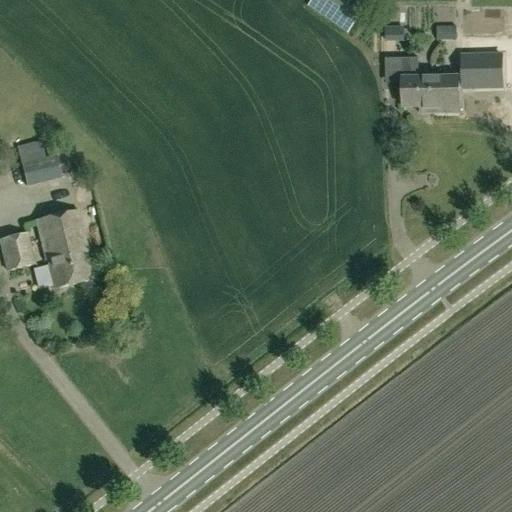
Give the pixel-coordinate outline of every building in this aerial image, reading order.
[(310,0),(307,7),(347,33),(365,6),(355,0),(310,0)] [(502,57),(462,57),(462,79),(462,89),(502,88),(502,57)] [(459,89),(462,89),(462,71),(445,71),(445,80),(417,80),(417,60),(401,60),(401,108),(428,108),(428,114),(459,114),(459,89)] [(9,140),(12,152),(33,147),(30,136),(9,140)] [(57,159),(22,168),(27,188),(62,179),(57,159)] [(88,252),(78,212),(35,223),(45,263),(48,262),(55,290),(92,280),(85,253),(88,252)] [(25,235),(0,241),(0,247),(7,273),(34,266),(25,235)]
